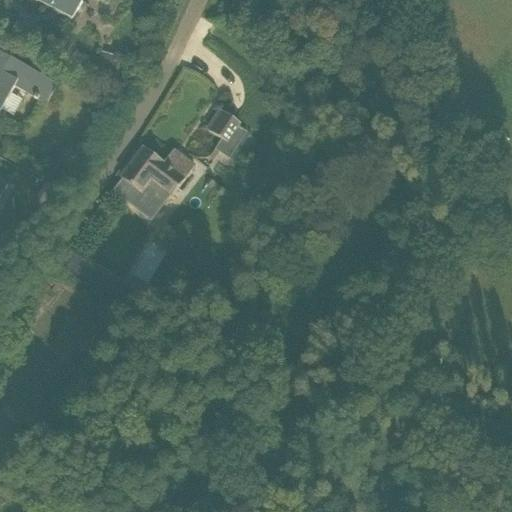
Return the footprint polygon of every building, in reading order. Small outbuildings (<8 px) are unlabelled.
[(34,0),(72,20),(82,0),(97,0),(107,5),(109,0),(34,0)] [(34,20),(21,14),(15,25),(28,31),(34,20)] [(110,74),(115,57),(101,52),(96,70),(110,74)] [(0,113),(1,112),(11,94),(14,88),(46,106),(58,85),(0,53),(0,113)] [(209,131),(223,140),(214,152),(230,163),(249,136),(235,126),(237,122),(222,112),(209,131)] [(164,164),(142,146),(121,173),(125,176),(115,190),(130,202),(133,199),(141,189),(144,192),(146,189),(159,200),(163,195),(168,199),(195,165),(175,150),(164,164)] [(38,176),(52,183),(63,165),(49,157),(38,176)] [(385,209),(395,196),(380,184),(370,198),(385,209)] [(65,193),(49,185),(39,205),(54,213),(65,193)] [(99,266),(89,283),(115,298),(125,281),(99,266)] [(44,284),(35,297),(41,301),(42,301),(49,290),(50,289),(44,284)]
